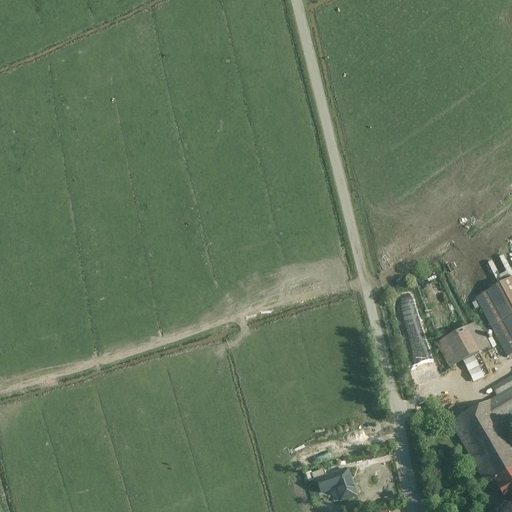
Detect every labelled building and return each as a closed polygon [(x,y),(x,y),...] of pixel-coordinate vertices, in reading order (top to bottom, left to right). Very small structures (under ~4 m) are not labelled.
[(511,268),(505,255),(490,263),(501,285),(511,278),(511,268)] [(511,355),(511,279),(476,298),(507,358),(511,355)] [(477,324),(436,345),(448,369),(465,360),(477,383),(490,375),(479,353),(490,347),(477,324)] [(498,398),(450,425),(483,481),(485,480),(489,486),(492,484),(503,503),(507,501),(511,508),(511,507),(511,427),(507,420),(511,416),(511,378),(493,390),(498,398)] [(348,472),(314,483),(319,497),(335,491),(339,505),(357,499),(348,472)] [(493,511),(503,505),(495,491),(485,497),(493,511)]
